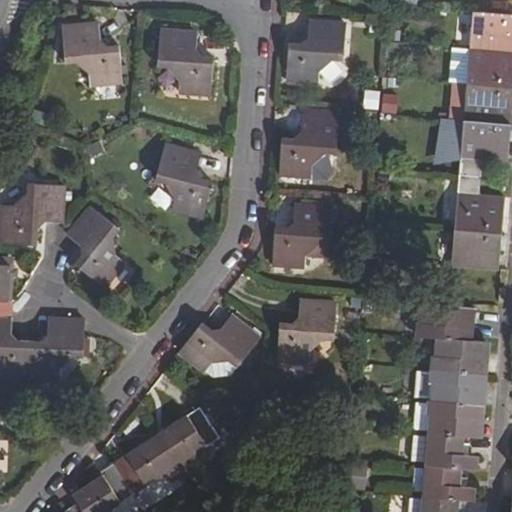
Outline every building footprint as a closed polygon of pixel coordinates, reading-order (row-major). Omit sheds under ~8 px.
[(511,15),(474,12),(471,48),(511,51),(511,15)] [(343,57),(345,22),(311,19),(309,36),(302,42),(291,41),(288,76),(317,78),(318,69),(333,56),(343,57)] [(98,37),(98,23),(61,25),(63,62),(78,61),(90,72),(90,82),(121,80),(118,44),(108,45),(98,37)] [(196,32),(161,30),(158,65),(170,67),(180,79),(179,90),(210,93),(213,57),(203,55),(195,46),(196,32)] [(511,51),(471,48),(468,85),(511,89),(511,51)] [(511,89),(468,85),(465,122),(511,126),(511,89)] [(363,89),(362,108),(378,108),(379,90),(363,89)] [(380,92),(380,112),(396,113),(397,93),(380,92)] [(335,152),(338,117),(302,114),(302,130),(295,135),(284,135),(281,172),(310,173),(311,163),(325,151),(335,152)] [(511,126),(465,122),(461,176),(482,178),(484,160),(509,161),(511,128),(511,126)] [(199,154),(164,145),(156,178),(166,181),(176,196),(173,208),(202,215),(211,181),(202,178),(196,166),(199,154)] [(461,176),(456,231),(502,235),(505,197),(481,195),(482,178),(461,176)] [(63,186),(27,183),(27,193),(14,205),(2,205),(0,240),(0,241),(37,244),(37,225),(46,219),(61,220),(63,186)] [(329,242),(332,207),(297,204),(296,219),(288,226),(279,226),(275,264),(304,265),(305,252),(318,241),(329,242)] [(119,229),(91,207),(69,233),(82,243),(83,254),(76,262),(103,286),(123,262),(114,256),(113,237),(119,229)] [(456,231),(453,267),(499,270),(502,235),(456,231)] [(9,302),(10,266),(0,265),(0,375),(57,379),(59,367),(71,354),(82,356),(84,320),(49,319),(48,333),(41,340),(18,338),(10,330),(12,302),(9,302)] [(293,322),(282,320),(278,359),(309,361),(310,349),(324,336),(333,337),(336,301),(302,299),(300,315),(293,322)] [(421,323),(420,336),(442,338),(477,342),(480,308),(427,304),(425,324),(421,323)] [(211,327),(203,321),(179,350),(204,370),(211,360),(229,358),(238,364),(260,336),(232,314),(222,327),(211,327)] [(437,355),(436,369),(491,374),(493,343),(477,342),(442,338),(440,354),(437,355)] [(438,382),(436,400),(488,405),(491,374),(436,369),(435,381),(438,382)] [(435,415),(433,433),(469,436),(486,437),(488,405),(436,400),(433,400),(432,414),(435,415)] [(65,511),(112,511),(114,506),(157,477),(173,479),(194,464),(198,449),(218,435),(199,405),(101,471),(103,474),(74,494),(78,502),(65,510),(65,511)] [(433,433),(431,465),(466,468),(481,470),(483,455),(467,454),(469,436),(433,433)] [(431,465),(428,497),(463,501),(479,502),(480,488),(464,486),(466,468),(431,465)] [(428,497),(426,511),(462,511),(463,501),(428,497)]
